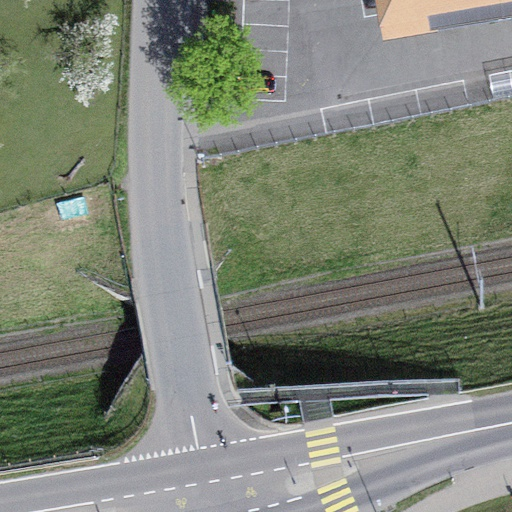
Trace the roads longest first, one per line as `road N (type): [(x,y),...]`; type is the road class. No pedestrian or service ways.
road 1 (tertiary): [(216,499),(166,272),(158,149),(165,0)]
road 2 (secondary): [(511,423),(216,499)]
road 3 (secondary): [(216,499),(86,511)]
